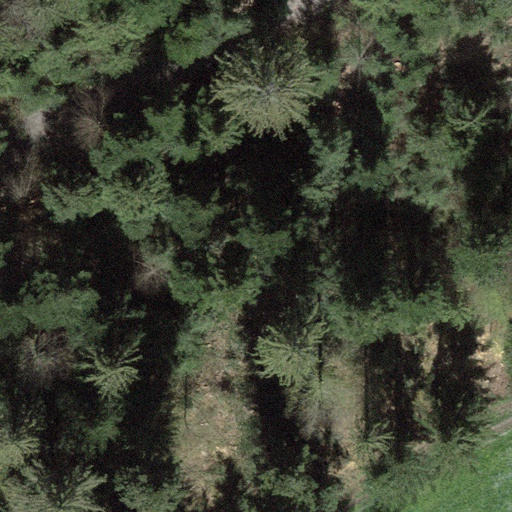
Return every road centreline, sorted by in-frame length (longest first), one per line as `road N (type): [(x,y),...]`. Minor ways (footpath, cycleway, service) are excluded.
road 1 (track): [(239,0),(0,133)]
road 2 (track): [(511,441),(380,511)]
